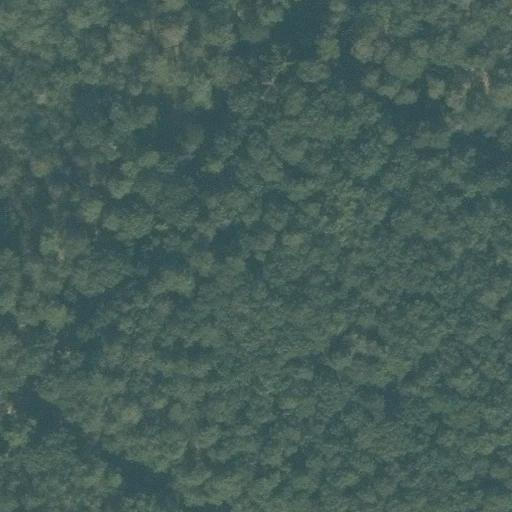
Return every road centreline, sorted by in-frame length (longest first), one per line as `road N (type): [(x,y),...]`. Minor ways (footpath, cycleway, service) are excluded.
road 1 (track): [(0,420),(289,0)]
road 2 (track): [(221,511),(21,392)]
